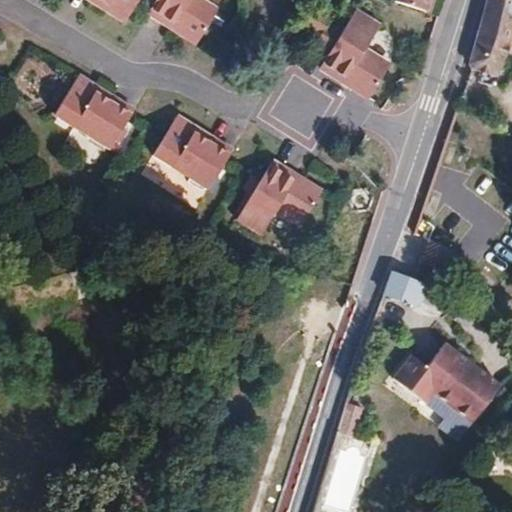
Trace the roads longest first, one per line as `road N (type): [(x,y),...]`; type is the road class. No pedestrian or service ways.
road 1 (unclassified): [(0,5),(116,77),(184,81),(245,116),(315,116),(424,140)]
road 2 (residential): [(424,140),(298,511)]
road 3 (residential): [(469,0),(424,140)]
